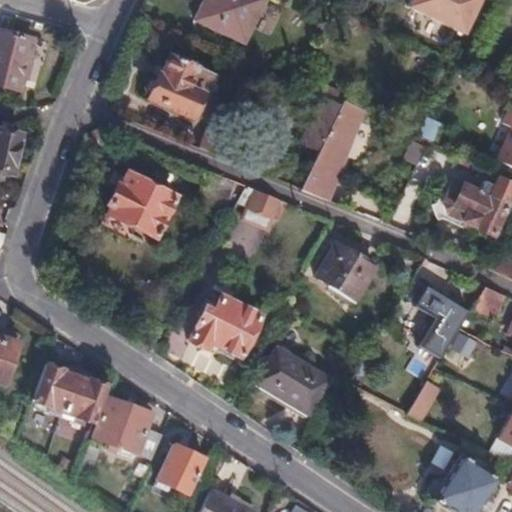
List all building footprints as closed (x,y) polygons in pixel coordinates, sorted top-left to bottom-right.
[(232,42),(251,0),(205,0),(194,24),(232,42)] [(257,0),(251,0),(232,42),(244,47),(264,3),(257,0)] [(467,39),(486,0),(408,0),(405,9),(467,39)] [(0,31),(0,84),(17,89),(20,77),(24,78),(29,63),(25,61),(31,39),(0,31)] [(146,95),(144,99),(188,119),(198,99),(202,100),(212,79),(166,58),(158,76),(155,75),(152,83),(149,81),(145,84),(143,90),(146,95)] [(301,144),(318,153),(339,108),(322,100),(301,144)] [(341,104),(339,108),(318,153),(299,193),(327,204),(334,186),(327,183),(360,114),(341,104)] [(496,162),(511,169),(511,114),(506,112),(499,125),(511,132),(496,162)] [(0,181),(7,184),(19,134),(0,130),(0,181)] [(195,151),(221,162),(228,145),(202,134),(195,151)] [(234,186),(204,174),(193,203),(223,215),(234,186)] [(108,211),(105,218),(153,241),(173,201),(124,178),(119,190),(116,188),(106,209),(108,211)] [(490,235),(511,188),(494,181),(492,188),(481,183),(467,214),(476,218),(471,227),(490,235)] [(307,235),(314,218),(244,190),(234,206),(248,211),(244,223),(266,232),(271,221),(307,235)] [(335,247),(315,279),(350,300),(369,267),(335,247)] [(485,272),(511,284),(511,263),(492,254),(485,272)] [(438,362),(466,316),(424,290),(412,309),(432,321),(416,348),(438,362)] [(482,290),(468,311),(489,321),(501,298),(482,290)] [(205,303),(186,342),(203,351),(206,344),(217,350),(216,353),(229,360),(231,356),(235,358),(255,318),(217,299),(213,308),(205,303)] [(0,384),(1,385),(14,350),(12,349),(14,344),(0,339),(0,384)] [(324,383),(273,352),(254,384),(305,416),(324,383)] [(30,402),(62,414),(74,377),(60,372),(43,366),(30,402)] [(74,377),(75,373),(62,368),(60,372),(74,377)] [(74,377),(87,382),(88,378),(75,373),(74,377)] [(106,389),(87,382),(74,377),(62,414),(92,426),(106,389)] [(405,416),(418,422),(435,392),(424,385),(405,416)] [(91,439),(150,461),(160,437),(144,431),(149,416),(105,400),(91,439)] [(511,449),(511,411),(495,440),(511,449)] [(171,447),(155,481),(184,495),(200,461),(171,447)] [(98,452),(87,448),(80,468),(91,472),(98,452)] [(456,458),(427,502),(442,511),(473,511),(493,481),(456,458)] [(251,511),(210,491),(198,511),(251,511)]
